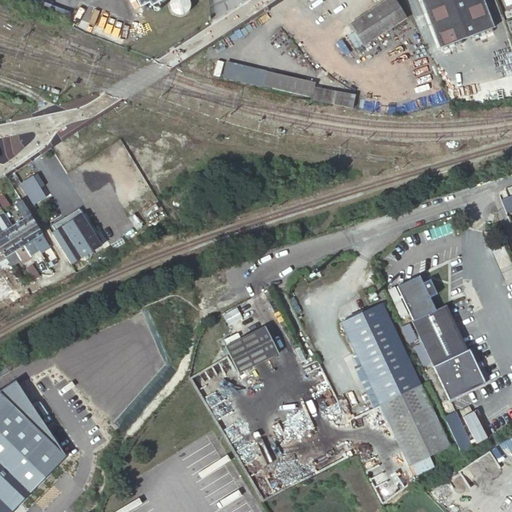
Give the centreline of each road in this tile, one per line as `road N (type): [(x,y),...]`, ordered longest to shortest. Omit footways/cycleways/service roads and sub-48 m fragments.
road 1 (residential): [(511,181),(264,266),(200,300)]
road 2 (tertiary): [(45,130),(263,0)]
